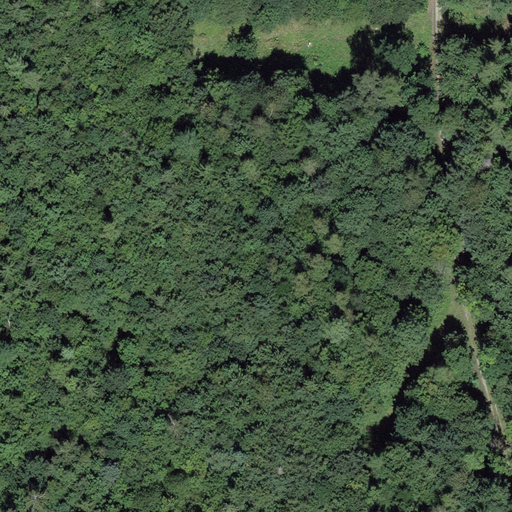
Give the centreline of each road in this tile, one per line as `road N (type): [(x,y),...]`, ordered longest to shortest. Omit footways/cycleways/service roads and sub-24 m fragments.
road 1 (track): [(445,0),(447,131),(465,322)]
road 2 (track): [(465,322),(405,390),(322,511)]
road 3 (track): [(465,322),(511,463)]
